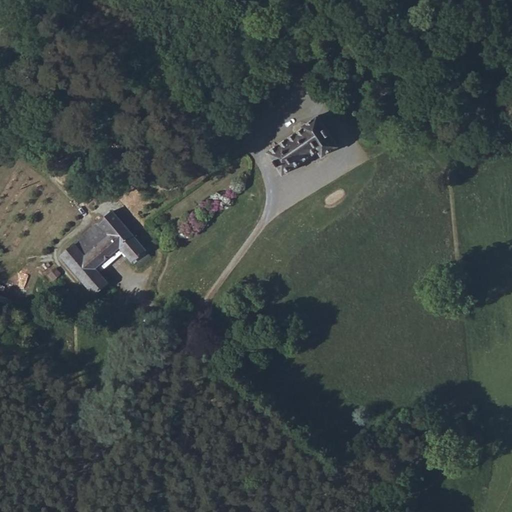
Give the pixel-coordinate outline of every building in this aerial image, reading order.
[(260,151),(277,174),(312,150),(316,155),(331,144),(310,113),(294,123),(296,126),(260,151)] [(69,186),(71,188),(83,178),(80,176),(69,186)] [(107,210),(93,221),(104,234),(80,254),(70,242),(55,254),(89,292),(94,288),(97,291),(102,287),(100,282),(103,279),(98,274),(90,264),(114,244),(122,253),(126,258),(139,246),(107,210)] [(93,221),(70,242),(80,254),(104,234),(93,221)] [(98,274),(122,253),(114,244),(90,264),(98,274)] [(146,254),(139,246),(126,258),(132,265),(146,254)] [(45,275),(49,279),(56,272),(53,268),(45,275)]
